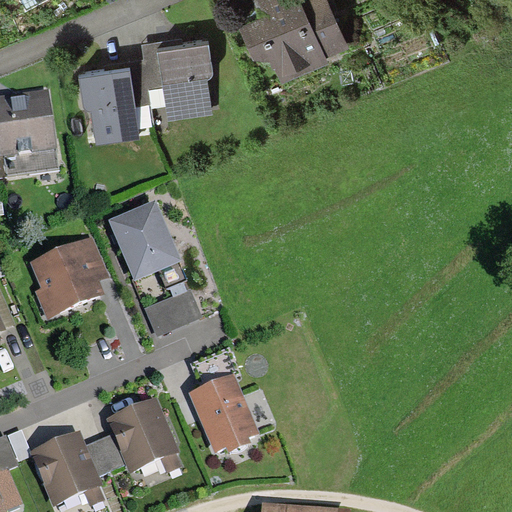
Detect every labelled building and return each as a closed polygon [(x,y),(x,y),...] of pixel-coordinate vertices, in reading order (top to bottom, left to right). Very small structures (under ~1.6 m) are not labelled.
[(256,0),(262,13),(240,22),(254,52),(270,54),(274,66),(276,65),(282,80),(327,61),(325,55),(349,45),(330,0),(256,0)] [(158,40),(143,42),(145,58),(148,88),(162,86),(166,117),(212,112),(208,73),(210,73),(212,71),(213,69),(209,37),(159,44),(158,40)] [(130,60),(79,66),(84,99),(86,103),(89,104),(91,105),(96,142),(139,137),(135,103),(150,101),(148,88),(145,58),(130,60)] [(8,178),(60,171),(49,90),(0,96),(0,154),(0,156),(5,156),(8,178)] [(154,207),(110,224),(116,241),(134,284),(178,266),(154,207)] [(93,237),(31,265),(42,290),(36,293),(48,321),(106,295),(100,282),(112,278),(93,237)] [(191,290),(145,310),(158,339),(203,319),(191,290)] [(225,314),(213,320),(224,342),(236,337),(225,314)] [(260,436),(234,376),(238,374),(228,351),(193,367),(203,390),(191,396),(216,453),(227,449),(229,455),(251,445),(249,441),(260,436)] [(180,454),(157,398),(141,405),(106,420),(113,437),(125,466),(130,476),(162,463),(166,474),(182,467),(177,456),(180,454)] [(8,437),(19,462),(33,457),(22,431),(8,437)] [(99,477),(87,448),(81,433),(64,440),(32,454),(54,508),(86,495),(91,508),(106,502),(100,488),(103,487),(99,477)] [(0,439),(0,496),(5,509),(21,503),(8,471),(18,466),(6,437),(0,439)] [(125,466),(113,437),(87,448),(99,477),(125,466)]
